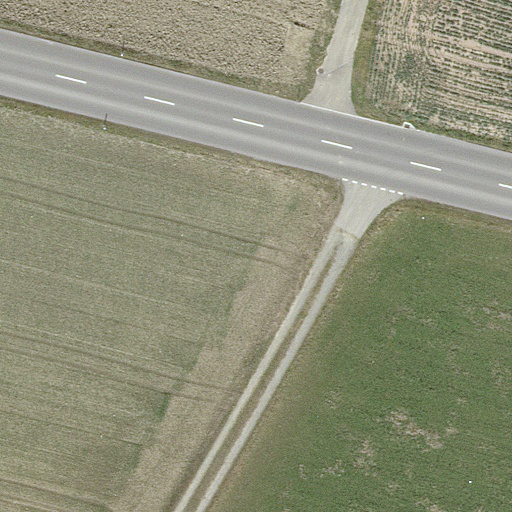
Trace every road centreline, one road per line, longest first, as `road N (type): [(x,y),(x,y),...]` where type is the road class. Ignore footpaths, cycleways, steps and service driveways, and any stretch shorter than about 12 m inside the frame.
road 1 (tertiary): [(511,192),(0,65)]
road 2 (track): [(395,164),(188,511)]
road 3 (track): [(316,144),(358,0)]
